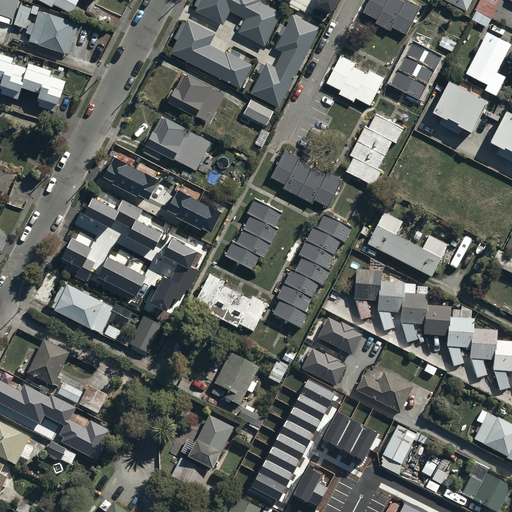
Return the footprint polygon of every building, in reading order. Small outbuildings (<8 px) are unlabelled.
[(18,0),(0,0),(0,15),(12,19),(18,0)] [(70,13),(77,0),(39,0),(39,1),(51,8),(54,4),(70,13)] [(197,0),(194,6),(198,8),(196,11),(224,26),(231,12),(246,20),(239,33),(264,46),(282,14),(261,3),(261,0),(197,0)] [(338,0),(318,0),(316,6),(331,13),(338,0)] [(423,8),(407,0),(405,4),(397,0),(371,0),(365,13),(377,19),(374,24),(392,33),(394,30),(409,37),(423,8)] [(447,0),(469,11),(474,0),(447,0)] [(482,0),(479,8),(494,16),(502,0),(482,0)] [(33,7),(23,3),(15,25),(25,29),(33,7)] [(30,23),(26,33),(32,35),(29,42),(68,55),(78,26),(74,24),(74,23),(40,11),(35,25),(30,23)] [(473,20),(486,28),(492,19),(479,12),(473,20)] [(260,74),(250,94),(279,109),(320,30),(292,16),(286,28),(283,26),(278,36),(281,37),(275,49),(282,53),(275,67),(266,63),(265,66),(262,64),(258,73),(260,74)] [(177,41),(171,53),(241,89),(253,65),(240,58),(241,55),(232,51),(231,53),(226,51),(225,53),(210,45),(216,35),(188,20),(187,23),(183,22),(174,39),(177,41)] [(489,33),(466,75),(488,87),(511,46),(489,33)] [(441,46),(450,52),(456,43),(446,37),(441,46)] [(393,87),(419,100),(442,57),(416,43),(393,87)] [(0,79),(2,80),(0,87),(0,90),(2,91),(0,95),(18,100),(22,87),(40,93),(37,102),(40,103),(38,107),(56,113),(65,82),(53,78),(54,77),(50,76),(51,72),(28,65),(27,69),(16,66),(16,65),(12,63),(13,59),(0,54),(0,79)] [(386,80),(370,72),(368,76),(355,69),(357,65),(341,57),(327,85),(339,91),(337,95),(355,105),(357,101),(371,109),(386,80)] [(212,87),(187,74),(186,76),(183,75),(176,90),(174,89),(173,91),(172,90),(167,99),(169,100),(168,102),(206,122),(205,123),(209,125),(224,95),(211,89),(212,87)] [(472,136),(490,104),(453,84),(436,116),(472,136)] [(252,101),(245,115),(266,126),(273,112),(252,101)] [(511,116),(508,114),(493,147),(511,156),(511,116)] [(405,129),(378,115),(370,130),(366,128),(351,156),(355,158),(348,171),(375,186),(383,171),(380,169),(394,144),(397,145),(405,129)] [(143,153),(159,161),(162,155),(173,160),(174,159),(197,171),(211,143),(189,132),(190,130),(165,117),(165,119),(162,117),(155,130),(153,129),(145,146),(147,147),(143,153)] [(445,144),(438,158),(439,159),(435,167),(440,170),(438,174),(443,177),(445,172),(450,175),(454,167),(458,169),(465,154),(445,144)] [(285,151),(270,179),(283,186),(281,188),(313,205),(315,201),(328,208),(343,181),(327,173),(326,175),(299,161),(300,159),(285,151)] [(114,157),(104,177),(148,199),(158,179),(114,157)] [(455,172),(437,208),(486,231),(483,238),(503,248),(509,236),(489,226),(500,203),(495,200),(496,198),(486,194),(485,196),(470,188),(474,181),(455,172)] [(178,190),(168,210),(212,233),(222,213),(178,190)] [(93,198),(85,214),(110,227),(114,219),(132,228),(127,237),(154,251),(163,234),(137,221),(142,210),(123,201),(118,211),(93,198)] [(283,214),(255,199),(248,214),(252,217),(238,244),(234,241),(225,258),(253,273),(260,258),(264,260),(279,232),(275,229),(283,214)] [(355,230),(326,215),(318,231),(314,229),(299,258),(303,259),(295,274),(291,272),(276,300),(280,302),(273,316),(301,331),(309,317),(304,314),(319,285),(324,287),(332,272),(328,270),(343,244),(346,245),(355,230)] [(384,215),(368,247),(432,280),(448,248),(429,238),(422,252),(396,238),(403,225),(384,215)] [(72,238),(62,258),(79,267),(75,275),(86,281),(95,263),(87,259),(93,248),(72,238)] [(172,240),(164,255),(180,263),(171,281),(164,277),(151,304),(166,311),(173,298),(179,301),(185,289),(188,291),(199,270),(192,266),(198,253),(172,240)] [(511,256),(499,250),(492,263),(511,272),(511,256)] [(146,277),(108,258),(98,277),(136,296),(146,277)] [(424,288),(421,297),(416,296),(416,288),(406,287),(406,286),(382,284),(383,274),(358,272),(356,302),(362,323),(372,320),(367,303),(379,304),(379,315),(402,316),(401,326),(426,327),(425,337),(448,339),(448,349),(472,351),(471,361),(495,362),(494,373),(495,373),(501,393),(511,391),(506,374),(511,374),(511,343),(498,343),(499,332),(475,330),(476,322),(452,320),(453,310),(428,308),(429,297),(432,291),(424,288)] [(209,276),(194,304),(207,311),(206,314),(238,331),(240,327),(253,334),(267,307),(252,299),(251,301),(223,287),(224,284),(209,276)] [(55,309),(55,311),(102,334),(115,308),(69,285),(68,286),(63,284),(52,308),(55,309)] [(163,326),(143,316),(129,343),(149,353),(163,326)] [(320,338),(353,354),(364,333),(330,316),(320,338)] [(110,323),(104,332),(128,345),(133,336),(110,323)] [(27,377),(53,390),(71,355),(45,343),(27,377)] [(291,365),(298,354),(289,349),(283,360),(291,365)] [(303,372),(336,389),(347,367),(314,351),(303,372)] [(224,402),(240,410),(260,370),(231,356),(215,388),(228,394),(224,402)] [(286,373),(275,368),(269,380),(281,385),(286,373)] [(365,377),(357,392),(401,415),(405,408),(407,409),(408,405),(407,404),(415,388),(385,373),(379,385),(365,377)] [(308,380),(252,487),(279,500),(334,394),(308,380)] [(0,382),(0,402),(40,423),(44,415),(65,426),(59,435),(63,437),(61,442),(97,460),(112,431),(91,421),(87,429),(69,419),(75,408),(51,395),(50,398),(25,385),(21,393),(0,382)] [(65,386),(60,396),(78,405),(83,395),(65,386)] [(348,398),(344,408),(361,417),(366,407),(348,398)] [(243,409),(239,418),(260,429),(265,420),(253,414),(255,411),(247,407),(246,410),(243,409)] [(338,412),(323,440),(364,461),(378,433),(338,412)] [(511,427),(483,413),(478,424),(483,426),(476,442),(485,447),(485,448),(508,459),(507,461),(511,463),(511,427)] [(0,418),(0,453),(16,461),(20,452),(29,456),(35,445),(26,441),(30,433),(0,418)] [(191,459),(213,471),(234,431),(212,419),(191,459)] [(382,452),(400,461),(415,432),(398,423),(382,452)] [(428,458),(421,470),(430,475),(436,463),(428,458)] [(210,476),(183,461),(173,477),(200,492),(210,476)] [(317,483),(321,475),(308,468),(295,494),(317,505),(326,488),(317,483)] [(460,492),(495,511),(510,484),(484,470),(479,479),(470,474),(460,492)] [(437,489),(448,496),(453,488),(442,481),(437,489)] [(228,511),(257,511),(261,506),(238,494),(228,511)] [(27,511),(31,505),(20,499),(16,508),(23,511),(27,511)] [(131,511),(115,500),(105,511),(131,511)] [(398,511),(425,511),(405,500),(398,511)]
